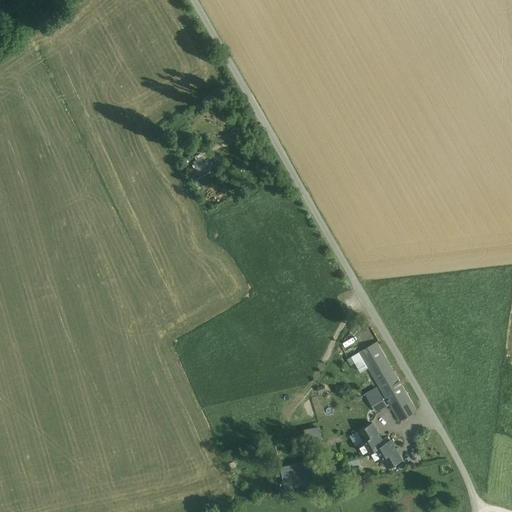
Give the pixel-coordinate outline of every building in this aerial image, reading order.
[(200,177),(211,172),(203,153),(192,157),(200,177)] [(418,411),(377,343),(358,354),(399,422),(418,411)] [(377,388),(365,394),(375,412),(387,405),(377,388)] [(376,422),(353,435),(365,454),(370,451),(388,441),(376,422)] [(388,468),(404,459),(393,439),(388,441),(370,451),(376,462),(383,458),(388,468)] [(280,465),(284,488),(314,483),(311,460),(280,465)]
